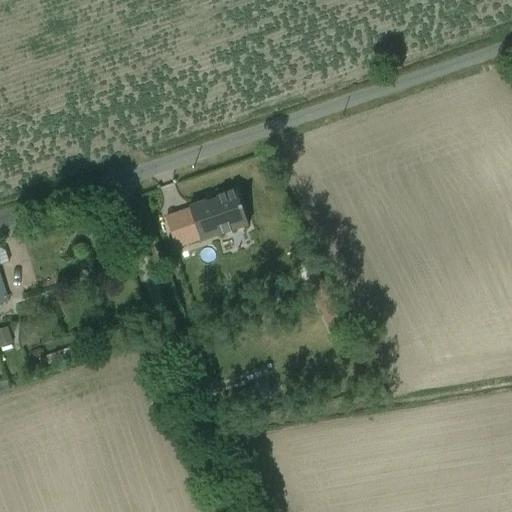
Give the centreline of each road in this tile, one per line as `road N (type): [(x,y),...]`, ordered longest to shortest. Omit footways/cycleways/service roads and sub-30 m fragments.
road 1 (unclassified): [(111,185),(511,48)]
road 2 (unclassified): [(111,185),(232,511)]
